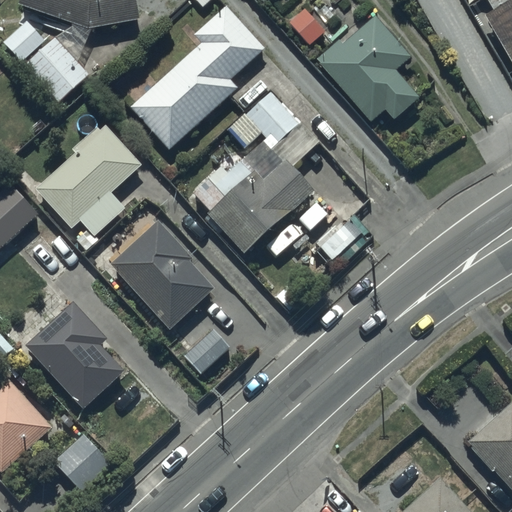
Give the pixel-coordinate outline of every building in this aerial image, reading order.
[(22,0),(18,15),(87,38),(139,30),(134,0),(22,0)] [(256,0),(263,9),(275,0),(256,0)] [(511,0),(482,0),(494,20),(484,25),(511,73),(511,0)] [(308,13),(289,29),(309,54),(326,40),(323,36),(326,34),(308,13)] [(131,114),(169,158),(238,97),(231,88),(266,58),(228,14),(194,43),(202,52),(131,114)] [(339,47),(316,67),(371,132),(385,120),(394,131),(421,109),(396,80),(412,67),(376,24),(344,52),(339,47)] [(28,29),(3,51),(21,71),(46,50),(28,29)] [(57,46),(25,75),(58,111),(89,82),(57,46)] [(267,146),(240,170),(230,180),(223,173),(192,200),(210,221),(208,223),(245,264),(314,202),(292,177),(321,151),(307,136),(308,135),(296,123),(295,125),(293,123),(295,121),(283,108),(281,110),(270,97),(231,133),(249,153),(262,141),(267,146)] [(77,162),(36,198),(72,238),(81,230),(94,244),(126,216),(112,200),(142,173),(103,129),(72,156),(77,162)] [(355,220),(334,241),(350,257),(371,237),(355,220)] [(30,246),(21,255),(52,288),(74,267),(46,237),(44,239),(29,222),(18,232),(30,246)] [(156,230),(109,273),(170,339),(215,298),(189,270),(191,268),(156,230)] [(108,348),(74,311),(26,355),(84,418),(125,379),(102,353),(108,348)] [(214,335),(184,361),(200,380),(231,354),(214,335)] [(9,387),(0,394),(0,481),(2,483),(53,437),(9,387)] [(490,468),(493,466),(511,487),(511,396),(467,436),(472,443),(470,445),(490,468)] [(78,450),(55,471),(78,497),(102,476),(78,450)] [(473,511),(439,474),(397,511),(473,511)]
